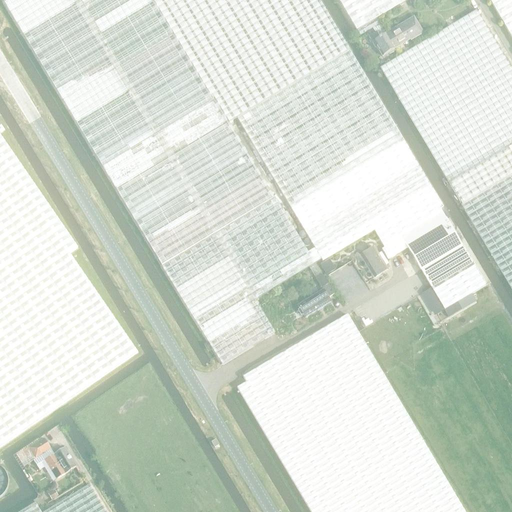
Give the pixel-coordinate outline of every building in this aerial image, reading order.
[(1,0),(7,8),(56,91),(162,266),(161,267),(222,365),(222,366),(229,362),(275,334),(255,300),(308,267),(314,263),(229,124),(159,8),(153,0),(1,0)] [(153,0),(159,8),(229,124),(236,120),(349,52),(342,39),(318,0),(153,0)] [(511,0),(338,0),(356,30),(360,36),(381,24),(377,18),(407,0),(488,0),(511,40),(511,0)] [(511,147),(511,70),(476,10),(380,68),(511,290),(511,155),(508,149),(511,147)] [(394,48),(410,39),(411,41),(423,33),(414,18),(386,35),(394,49),(394,48)] [(386,35),(385,35),(382,29),(368,37),(375,47),(376,47),(382,57),(386,54),(390,55),(393,53),(393,50),(395,49),(394,48),(394,49),(386,35)] [(442,213),(439,208),(441,207),(349,52),(236,120),(282,197),(283,196),(322,262),(374,231),(384,248),(442,213)] [(0,447),(18,435),(137,353),(69,255),(77,249),(0,137),(0,447)] [(384,248),(390,259),(407,249),(420,270),(422,273),(444,310),(457,302),(471,294),(485,286),(463,248),(462,247),(442,213),(384,248)] [(382,252),(378,254),(374,248),(360,256),(374,278),(387,270),(385,265),(388,263),(382,252)] [(329,259),(320,265),(326,275),(335,269),(329,259)] [(346,304),(370,292),(354,260),(336,269),(338,273),(333,276),(346,304)] [(313,264),(308,267),(314,278),(321,274),(318,270),(314,263),(313,264)] [(321,274),(314,278),(322,290),(327,298),(334,294),(327,284),(321,273),(321,274)] [(327,298),(322,290),(318,293),(313,286),(307,290),(311,297),(297,306),(305,318),(330,302),(327,298)] [(471,294),(457,302),(462,309),(462,310),(476,302),(471,294)] [(463,511),(345,315),(242,377),(245,382),(236,388),(310,511),(463,511)] [(43,439),(28,449),(34,460),(49,450),(43,439)] [(56,479),(76,467),(64,448),(45,460),(56,479)] [(26,460),(20,463),(24,469),(29,466),(26,460)] [(39,511),(34,503),(18,511),(105,511),(88,484),(42,511),(39,511)] [(54,491),(48,495),(51,501),(57,497),(54,491)]
